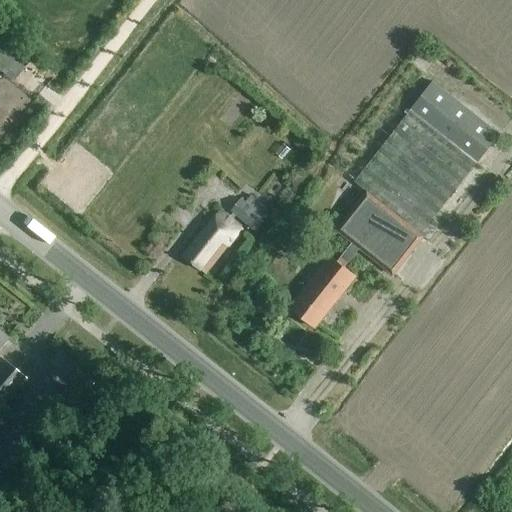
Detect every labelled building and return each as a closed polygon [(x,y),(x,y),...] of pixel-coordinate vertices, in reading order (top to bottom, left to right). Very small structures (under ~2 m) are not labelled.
[(3,46),(0,49),(0,65),(6,70),(16,57),(3,46)] [(354,182),(355,182),(430,242),(438,232),(429,224),(500,134),(433,82),(379,151),(354,182)] [(315,327),(355,276),(343,267),(358,247),(393,274),(423,237),(364,191),(335,228),(352,242),(336,262),(328,256),(289,307),(315,327)] [(251,195),(245,202),(265,219),(271,212),(263,206),(264,205),(251,195)] [(241,199),(230,212),(254,232),(265,219),(245,202),(241,199)] [(206,274),(241,229),(220,213),(185,257),(206,274)] [(0,410),(23,381),(0,362),(0,346),(7,337),(0,331),(0,410)]
